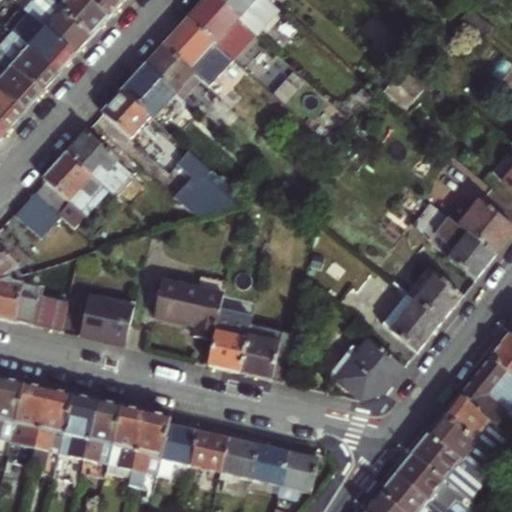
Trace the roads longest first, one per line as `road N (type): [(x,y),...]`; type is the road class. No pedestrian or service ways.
road 1 (residential): [(0,345),(394,436)]
road 2 (residential): [(0,183),(165,0)]
road 3 (residential): [(511,287),(394,436)]
